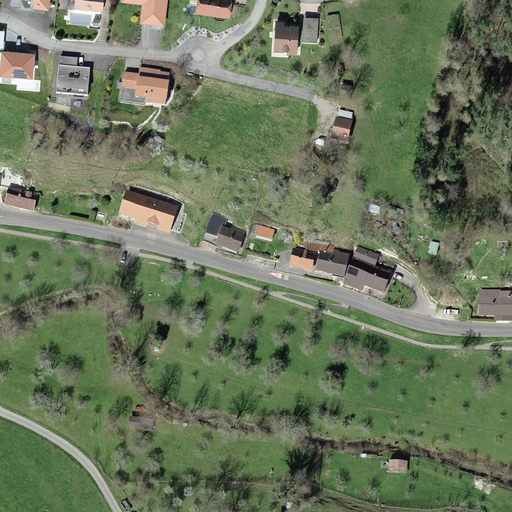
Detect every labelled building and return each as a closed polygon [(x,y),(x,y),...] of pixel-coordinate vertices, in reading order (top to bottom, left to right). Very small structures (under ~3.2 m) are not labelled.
[(103,0),(77,0),(76,8),(102,12),(103,0)] [(166,0),(131,0),(144,1),(142,18),(164,21),(166,0)] [(198,0),(197,11),(229,14),(230,0),(198,0)] [(273,23),(273,50),(287,50),(287,53),(293,53),(293,41),(315,41),(315,20),(302,20),(302,29),(294,29),(294,27),(281,27),(281,23),(273,23)] [(77,57),(60,56),(57,91),(87,93),(89,68),(76,67),(77,57)] [(167,71),(141,68),(140,75),(126,73),(123,100),(163,105),(167,71)] [(335,121),(330,143),(344,145),(348,124),(335,121)] [(37,193),(10,187),(5,204),(33,211),(37,193)] [(173,210),(126,194),(117,218),(165,234),(173,210)] [(216,238),(214,246),(236,253),(241,235),(219,229),(221,220),(209,217),(204,234),(216,238)] [(257,229),(255,239),(269,241),(271,232),(257,229)] [(291,249),(286,265),(308,271),(313,254),(291,249)] [(354,254),(342,287),(359,293),(361,287),(382,294),(388,275),(367,268),(370,259),(354,254)] [(319,258),(315,273),(342,279),(347,259),(331,255),(330,260),(319,258)] [(133,261),(130,278),(152,282),(155,266),(133,261)] [(511,294),(478,294),(477,316),(493,316),(493,321),(508,322),(508,317),(511,316),(511,294)] [(147,421),(126,420),(126,431),(147,432),(147,421)] [(405,464),(388,464),(387,475),(404,476),(405,464)]
